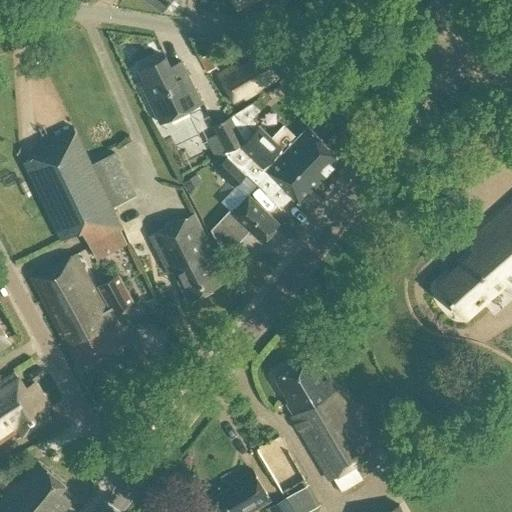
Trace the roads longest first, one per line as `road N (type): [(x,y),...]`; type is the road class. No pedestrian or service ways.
road 1 (tertiary): [(133,477),(379,163),(435,57)]
road 2 (residential): [(0,21),(74,14),(310,37)]
road 3 (residential): [(133,477),(100,447),(0,258)]
road 4 (unknown): [(74,14),(148,149)]
